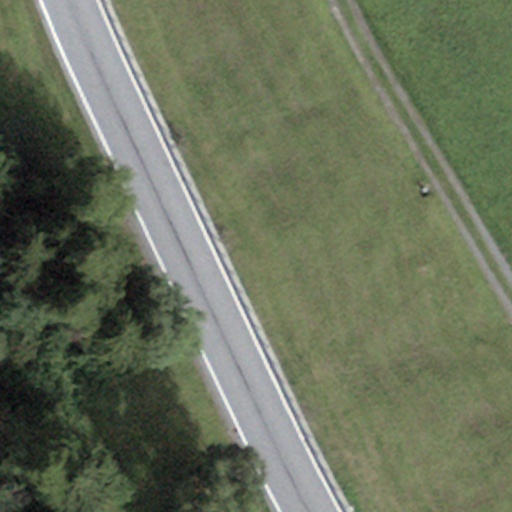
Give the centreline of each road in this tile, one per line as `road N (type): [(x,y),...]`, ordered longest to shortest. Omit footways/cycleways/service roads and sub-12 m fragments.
road 1 (tertiary): [(73,0),(154,198),(328,511)]
road 2 (track): [(511,310),(329,0)]
